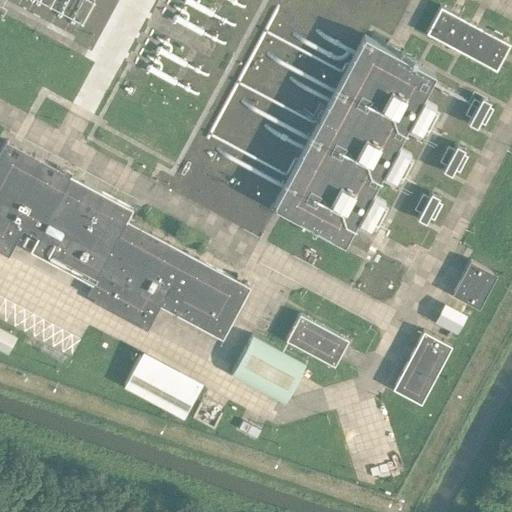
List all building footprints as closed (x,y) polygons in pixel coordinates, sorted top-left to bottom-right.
[(430,34),(500,72),(511,49),(511,43),(444,7),(430,34)] [(430,129),(440,112),(423,103),(438,74),(368,36),(276,206),(347,244),(363,216),(379,225),(388,208),(372,198),(388,168),(404,177),(414,159),(397,150),(414,120),(430,129)] [(484,123),(492,107),(486,104),(489,100),(481,96),(478,100),(472,97),(464,113),(469,116),(467,121),(476,125),(478,120),(484,123)] [(69,174),(71,171),(64,167),(62,170),(4,139),(0,146),(0,249),(7,253),(14,241),(91,283),(86,292),(94,297),(93,300),(146,328),(159,304),(221,337),(249,285),(126,219),(132,207),(69,174)] [(444,164),(442,169),(450,173),(453,169),(458,172),(467,156),(461,153),(464,148),(455,144),(453,148),(448,146),(439,161),(444,164)] [(427,216),(433,219),(441,203),(436,200),(438,195),(430,191),(427,196),(422,193),(414,208),(419,211),(416,216),(425,220),(427,216)] [(458,295),(484,309),(503,276),(476,261),(458,295)] [(437,322),(460,335),(469,316),(447,304),(437,322)] [(351,342),(303,316),(289,343),(337,369),(348,348),(351,342)] [(0,344),(10,349),(18,330),(0,322),(0,344)] [(422,403),(453,346),(425,330),(394,388),(422,403)] [(235,374),(288,403),(310,364),(256,335),(235,374)] [(124,385),(186,412),(203,375),(141,348),(124,385)]
